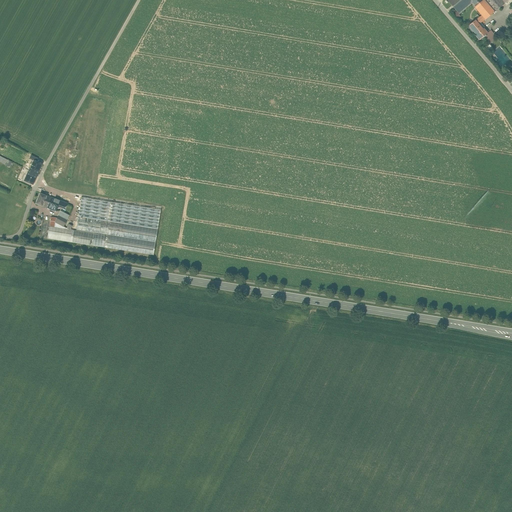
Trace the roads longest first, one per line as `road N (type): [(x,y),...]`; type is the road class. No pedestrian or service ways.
road 1 (secondary): [(511,333),(0,249)]
road 2 (unclassified): [(0,234),(17,237),(33,187),(137,0)]
road 3 (unclassified): [(511,91),(433,0)]
